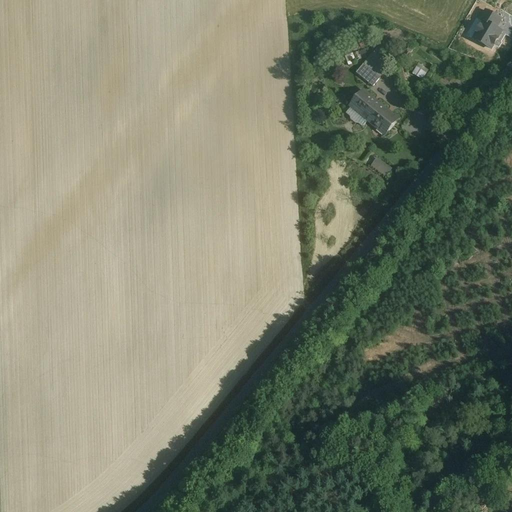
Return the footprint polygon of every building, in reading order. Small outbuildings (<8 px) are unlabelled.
[(470,38),(491,51),(503,32),(482,18),(470,38)] [(351,63),(362,58),(358,49),(370,43),(367,36),(359,40),(359,41),(350,45),(353,49),(346,52),(351,63)] [(359,71),(374,85),(395,61),(380,48),(359,71)] [(423,79),(430,70),(421,63),(414,73),(423,79)] [(398,121),(364,93),(352,108),(385,136),(398,121)] [(372,167),(388,178),(395,168),(379,157),(372,167)]
